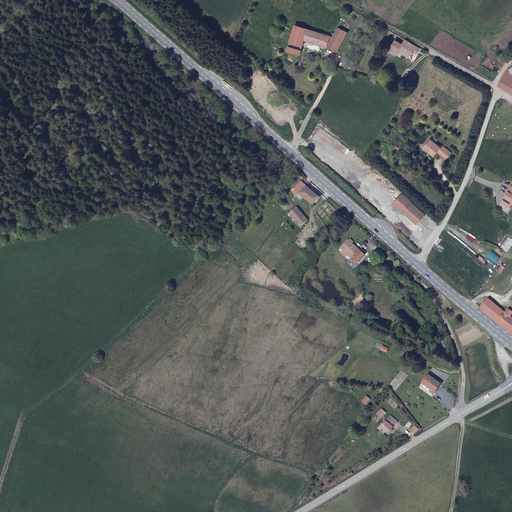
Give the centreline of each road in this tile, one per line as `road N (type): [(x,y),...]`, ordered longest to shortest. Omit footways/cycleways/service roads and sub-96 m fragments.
road 1 (primary): [(117,0),(416,264)]
road 2 (tertiary): [(299,511),(484,400)]
road 3 (residential): [(500,91),(466,180),(416,264)]
road 4 (primary): [(416,264),(511,341)]
